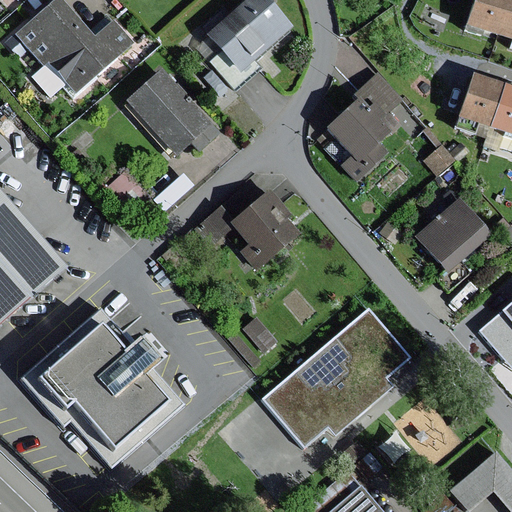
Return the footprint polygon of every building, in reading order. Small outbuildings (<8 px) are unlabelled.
[(261,0),(246,0),(201,37),(233,76),(287,32),(261,0)] [(493,40),(505,0),(470,0),(462,31),(493,40)] [(511,0),(505,0),(493,40),(511,45),(511,0)] [(60,2),(14,42),(68,104),(134,47),(109,18),(89,36),(60,2)] [(160,72),(123,103),(170,159),(187,145),(195,155),(215,139),(160,72)] [(400,105),(378,82),(321,136),(344,160),(338,165),(355,183),(384,156),(375,146),(391,130),(383,121),(400,105)] [(483,131),(495,92),(466,82),(453,121),(483,131)] [(511,97),(495,92),(483,131),(511,140),(511,97)] [(263,200),(227,227),(243,247),(237,251),(252,270),(293,240),(263,200)] [(0,321),(60,270),(0,201),(0,321)] [(460,204),(415,240),(443,276),(488,240),(460,204)] [(511,294),(488,313),(511,344),(511,294)] [(366,313),(261,403),(304,453),(409,363),(366,313)] [(93,315),(16,383),(59,430),(67,423),(109,471),(178,410),(93,315)] [(254,323),(239,337),(261,361),(277,347),(254,323)] [(511,511),(511,480),(492,456),(445,493),(460,511),(467,511),(488,496),(500,511),(511,511)] [(374,511),(353,485),(319,511),(374,511)]
